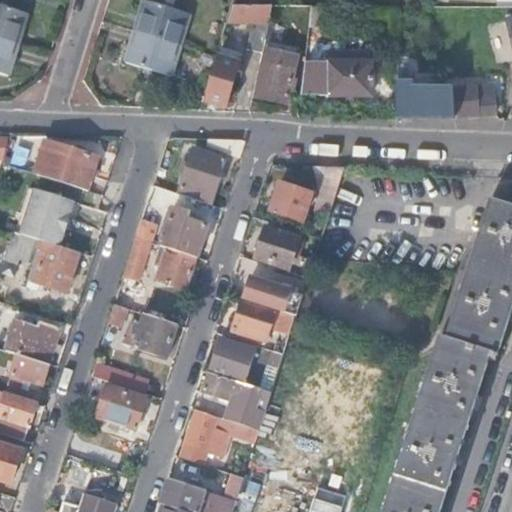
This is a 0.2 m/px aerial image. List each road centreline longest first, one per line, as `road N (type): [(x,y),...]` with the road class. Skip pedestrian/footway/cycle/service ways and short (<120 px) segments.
road 1 (residential): [(153,128),(30,511)]
road 2 (residential): [(141,511),(265,133)]
road 3 (residential): [(265,133),(511,144)]
road 4 (residential): [(52,122),(90,0)]
